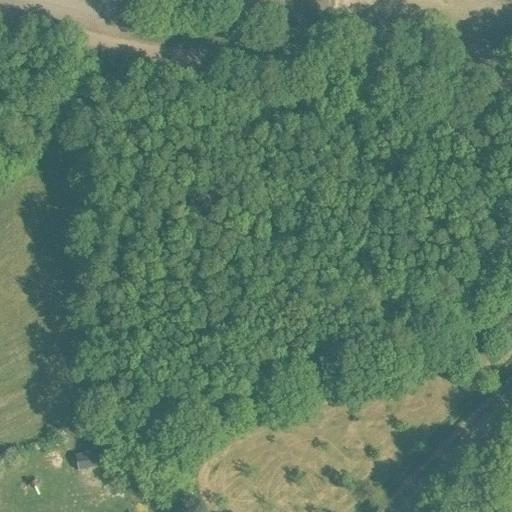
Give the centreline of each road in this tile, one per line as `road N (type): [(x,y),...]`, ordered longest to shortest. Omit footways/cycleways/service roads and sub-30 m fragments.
road 1 (track): [(511,91),(155,56),(0,18)]
road 2 (unclassified): [(425,511),(511,423)]
